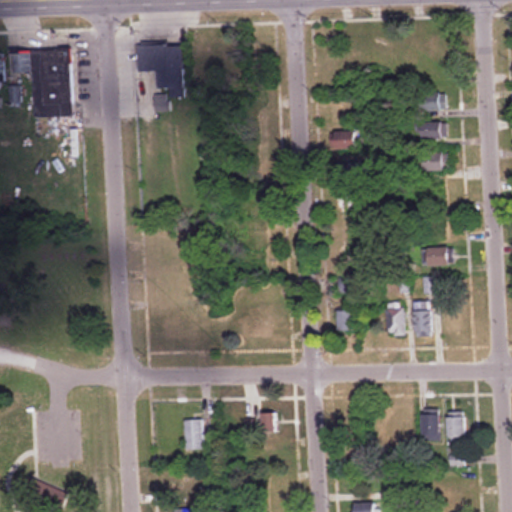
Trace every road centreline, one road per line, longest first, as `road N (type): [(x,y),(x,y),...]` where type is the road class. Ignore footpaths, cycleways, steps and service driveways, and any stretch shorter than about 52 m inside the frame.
road 1 (residential): [(325,511),(295,19),(286,0)]
road 2 (residential): [(139,511),(101,0)]
road 3 (residential): [(511,475),(482,0)]
road 4 (residential): [(511,369),(134,383)]
